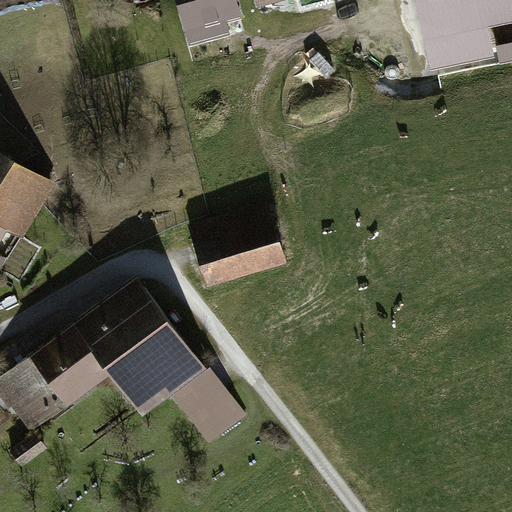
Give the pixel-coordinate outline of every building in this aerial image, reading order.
[(234,0),(179,0),(187,29),(239,16),(234,0)] [(0,123),(0,261),(13,269),(74,168),(0,123)] [(289,190),(211,212),(229,275),(307,253),(289,190)] [(203,363),(141,282),(81,328),(111,367),(143,409),(203,363)] [(111,367),(81,328),(38,360),(34,356),(0,380),(0,387),(10,402),(14,400),(29,422),(88,378),(91,382),(111,367)] [(243,415),(226,393),(195,417),(212,438),(243,415)]
